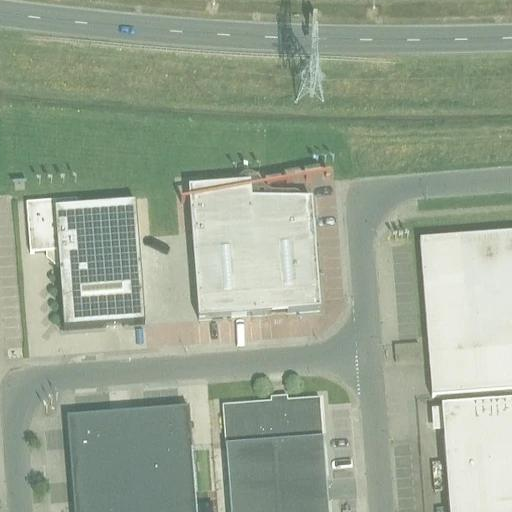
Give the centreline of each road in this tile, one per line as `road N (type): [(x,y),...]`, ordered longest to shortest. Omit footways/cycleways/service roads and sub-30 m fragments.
road 1 (primary): [(0,12),(338,39),(511,39)]
road 2 (unclassified): [(19,511),(12,425),(18,395),(44,378),(365,352)]
road 3 (unclassified): [(365,352),(357,216),(365,198),(401,187),(511,179)]
road 4 (unclassified): [(382,511),(365,352)]
